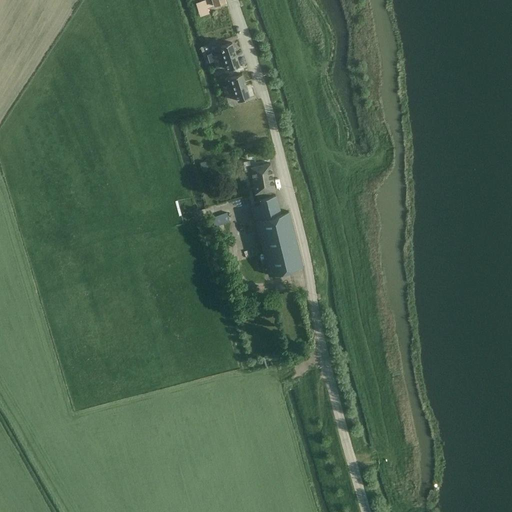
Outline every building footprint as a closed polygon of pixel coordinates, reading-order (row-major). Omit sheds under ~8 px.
[(194,4),(195,11),(203,9),(201,2),(194,4)] [(223,58),(236,54),(232,42),(220,46),(223,58)] [(212,56),(211,52),(206,54),(209,63),(213,61),(215,66),(222,64),(219,54),(212,56)] [(236,54),(223,58),(227,70),(240,66),(236,54)] [(233,89),(246,85),(242,73),(229,77),(233,89)] [(225,97),(232,95),(229,85),(222,88),(225,97)] [(246,85),(233,89),(237,101),(250,98),(246,85)] [(250,166),(249,160),(243,161),(244,171),(250,170),(254,193),(257,192),(260,204),(250,207),(254,221),(255,220),(269,275),(301,267),(287,211),(280,213),(276,194),(271,196),(269,190),(274,189),(270,163),(250,166)] [(210,216),(210,219),(212,226),(213,226),(229,222),(227,212),(210,216)]
